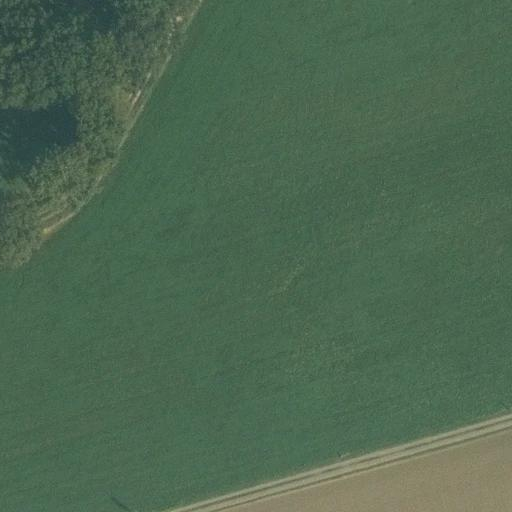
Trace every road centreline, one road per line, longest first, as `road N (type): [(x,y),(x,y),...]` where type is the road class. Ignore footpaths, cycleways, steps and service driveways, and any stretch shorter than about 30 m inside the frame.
road 1 (track): [(511,418),(186,511)]
road 2 (track): [(137,93),(83,187),(47,214),(0,228)]
